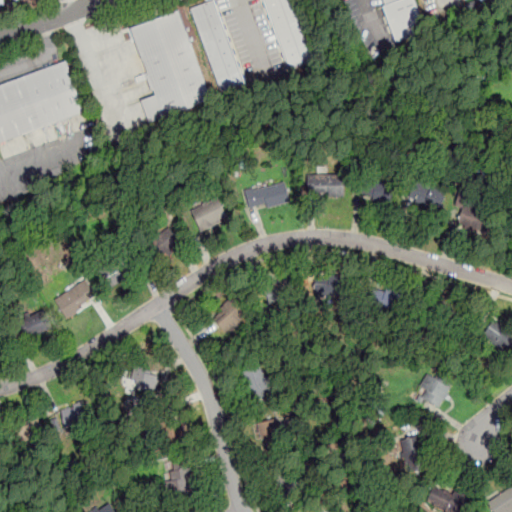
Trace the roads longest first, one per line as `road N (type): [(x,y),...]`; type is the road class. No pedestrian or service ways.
road 1 (residential): [(511,285),(365,240),(290,238),(232,256),(74,360),(0,388)]
road 2 (residential): [(157,306),(205,383),(244,511)]
